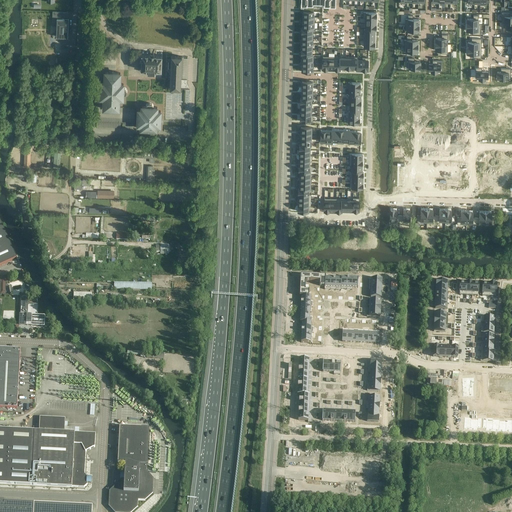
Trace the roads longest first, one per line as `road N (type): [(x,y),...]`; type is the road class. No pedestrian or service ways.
road 1 (motorway): [(225,0),(221,313),(199,511)]
road 2 (motorway): [(221,511),(241,317),(244,0)]
road 3 (residential): [(96,13),(132,45),(187,51),(191,134),(91,130),(94,62)]
road 4 (unclassified): [(100,498),(103,377),(68,345),(0,340)]
road 5 (tertiary): [(280,217),(287,0)]
road 6 (tertiary): [(275,347),(280,217)]
road 7 (residential): [(511,448),(384,442)]
road 8 (residential): [(388,353),(420,364),(511,369)]
